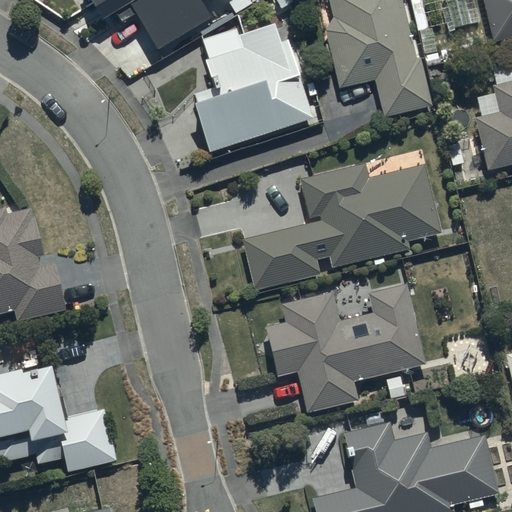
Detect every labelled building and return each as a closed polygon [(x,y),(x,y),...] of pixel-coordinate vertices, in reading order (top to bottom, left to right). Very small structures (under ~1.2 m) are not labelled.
[(77,0),(92,26),(109,16),(115,25),(127,18),(148,54),(204,21),(194,5),(202,0),(77,0)] [(322,0),(327,21),(319,33),(332,91),(370,83),(378,119),(425,108),(414,59),(408,60),(394,0),(322,0)] [(442,10),(445,30),(470,26),(465,0),(454,0),(446,2),(447,9),(442,10)] [(511,0),(475,0),(486,44),(511,37),(511,0)] [(236,50),(198,62),(203,80),(198,82),(201,93),(189,97),(192,106),(184,108),(198,155),(305,122),(280,42),(272,45),(267,27),(232,38),(236,50)] [(468,120),(480,172),(511,164),(511,81),(485,88),(492,115),(468,120)] [(359,166),(295,182),(306,226),(234,243),(247,295),(315,278),(311,263),(324,259),(327,270),(405,251),(403,242),(434,235),(417,167),(362,180),(359,166)] [(0,311),(7,309),(10,322),(58,310),(47,266),(34,270),(31,259),(36,258),(24,211),(0,217),(0,311)] [(325,296),(274,308),(277,325),(259,329),(258,357),(269,378),(289,374),(299,417),(352,405),(347,383),(419,366),(401,287),(362,296),(367,317),(332,325),(325,296)] [(511,355),(499,358),(510,406),(511,405),(511,355)] [(0,463),(28,457),(30,466),(54,460),(57,474),(109,462),(97,412),(60,421),(47,369),(9,378),(7,374),(0,375),(0,463)] [(384,426),(336,438),(339,451),(335,452),(338,463),(341,462),(348,490),(303,501),(305,511),(446,511),(446,508),(464,503),(466,511),(478,509),(476,499),(492,495),(478,437),(425,450),(422,435),(388,443),(384,426)]
